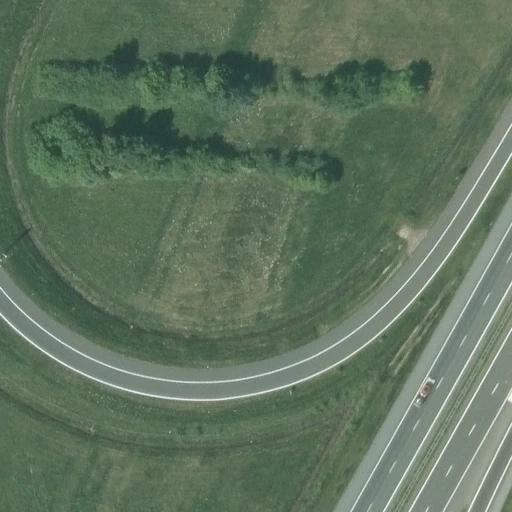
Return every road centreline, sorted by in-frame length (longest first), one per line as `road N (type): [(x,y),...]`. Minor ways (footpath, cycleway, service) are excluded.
road 1 (motorway): [(511,139),(457,232),(361,339),(241,392),(158,391),(95,370),(33,334),(0,302)]
road 2 (motorway): [(511,251),(368,511)]
road 3 (motorway): [(427,511),(511,358)]
